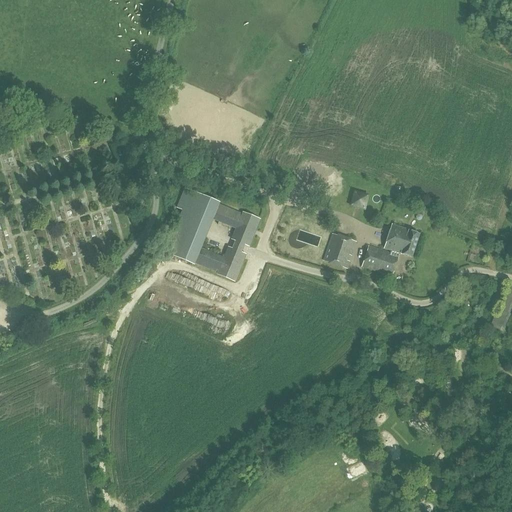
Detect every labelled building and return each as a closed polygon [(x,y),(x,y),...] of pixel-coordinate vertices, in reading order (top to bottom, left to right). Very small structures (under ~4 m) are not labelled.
[(182,210),(164,253),(194,265),(195,264),(217,273),(217,275),(235,282),(246,255),(241,253),(244,245),(249,247),(260,220),(242,212),(242,213),(220,204),(220,203),(185,188),(176,208),(182,210)] [(419,234),(392,225),(384,248),(395,251),(393,255),(369,247),(362,267),(393,277),(399,257),(398,256),(399,253),(411,257),(419,234)] [(342,268),(347,269),(356,242),(332,234),(323,261),(328,263),(327,265),(342,269),(342,268)] [(511,282),(500,306),(490,326),(503,332),(505,328),(511,315),(510,314),(511,309),(511,282)] [(64,375),(67,372),(58,362),(55,366),(64,375)]
